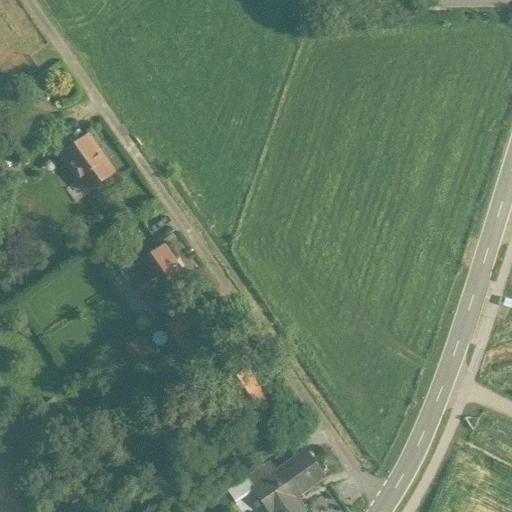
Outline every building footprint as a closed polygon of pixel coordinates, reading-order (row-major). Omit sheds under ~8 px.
[(43,154),(26,128),(6,142),(22,167),(43,154)] [(128,179),(98,134),(65,155),(94,200),(128,179)] [(169,244),(160,234),(142,248),(152,259),(140,269),(147,278),(134,288),(151,309),(164,298),(170,305),(203,278),(173,241),(169,244)] [(224,331),(206,305),(170,330),(188,355),(224,331)] [(287,410),(262,375),(233,395),(258,431),(287,410)] [(337,480),(315,450),(289,468),(283,460),(253,482),(275,511),(315,511),(308,501),(337,480)]
